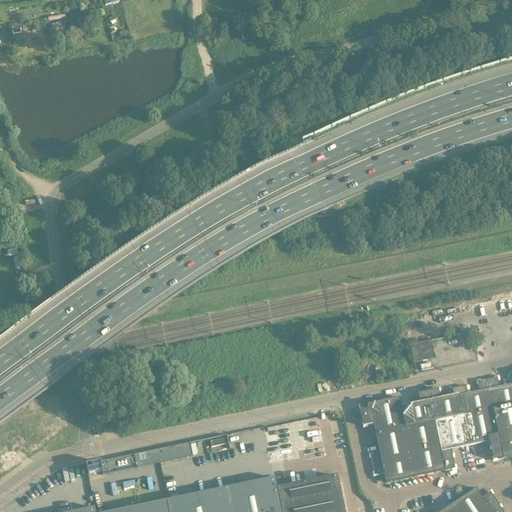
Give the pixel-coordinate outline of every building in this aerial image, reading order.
[(203,29),(215,29),(215,19),(203,19),(203,29)] [(65,21),(50,25),(51,30),(67,26),(65,21)] [(12,35),(21,34),(19,25),(11,27),(12,35)] [(435,359),(432,341),(412,345),(415,363),(435,359)] [(511,385),(500,388),(498,378),(478,382),(480,392),(467,395),(465,387),(452,389),(454,397),(441,400),(439,390),(419,394),(421,404),(406,407),(412,432),(407,433),(400,398),(360,407),(364,427),(374,425),(380,454),(370,456),(375,476),(384,474),(386,484),(456,469),(452,450),(490,442),(494,461),(511,457),(511,385)] [(227,445),(225,439),(210,442),(211,448),(227,445)] [(102,475),(191,457),(188,444),(99,462),(102,475)] [(342,511),(336,477),(276,489),(281,511),(342,511)] [(281,511),(276,489),(274,479),(115,511),(94,511),(94,509),(77,511),(281,511)] [(504,511),(491,492),(483,498),(477,489),(442,511),(504,511)]
